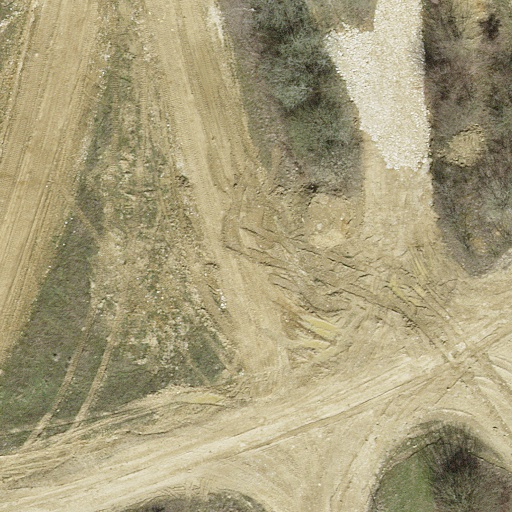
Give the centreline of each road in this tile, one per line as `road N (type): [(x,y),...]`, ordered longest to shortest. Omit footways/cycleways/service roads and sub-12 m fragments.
road 1 (track): [(0,497),(290,421),(511,317)]
road 2 (track): [(176,0),(290,421)]
road 3 (track): [(394,0),(408,370)]
road 4 (track): [(77,0),(0,245)]
